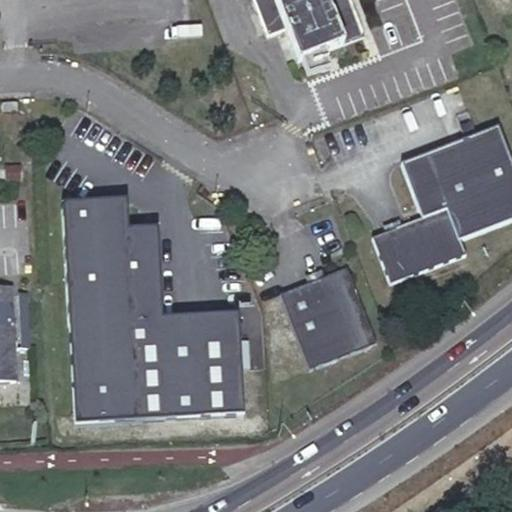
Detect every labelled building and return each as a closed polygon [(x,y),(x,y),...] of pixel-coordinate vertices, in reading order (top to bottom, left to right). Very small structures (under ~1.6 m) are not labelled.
[(287,33),(299,65),(304,63),(328,53),(364,38),(349,0),(253,0),(269,41),(287,33)] [(328,53),(304,63),(310,77),(334,67),(328,53)] [(0,119),(0,128),(14,128),(13,119),(0,119)] [(392,231),(375,238),(365,242),(381,285),(458,255),(451,241),(511,215),(511,185),(489,127),(392,165),(413,222),(392,231)] [(57,210),(68,399),(176,393),(176,401),(239,397),(235,320),(129,326),(121,207),(57,210)] [(375,238),(392,231),(388,223),(372,230),(375,238)] [(304,284),(320,278),(316,268),(299,275),(304,284)] [(320,278),(304,284),(271,297),(299,372),(370,344),(341,270),(320,278)] [(11,322),(21,321),(21,303),(11,303),(11,322)] [(0,388),(8,388),(4,304),(0,304),(0,388)] [(11,322),(12,340),(22,339),(21,321),(11,322)] [(22,339),(12,340),(13,357),(23,357),(22,339)]
